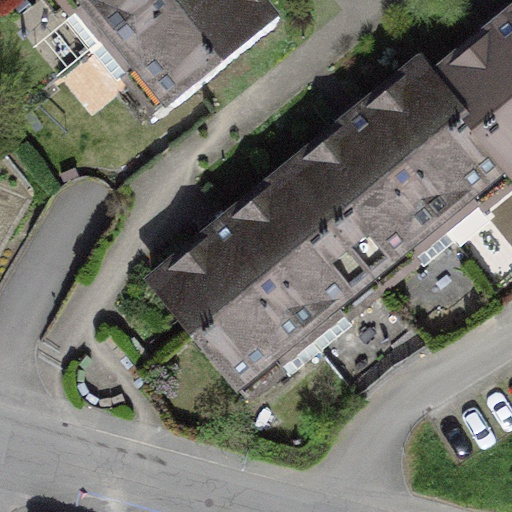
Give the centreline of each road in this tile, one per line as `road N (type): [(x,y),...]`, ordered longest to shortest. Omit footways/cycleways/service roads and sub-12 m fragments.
road 1 (residential): [(511,332),(396,406),(368,446),(348,511)]
road 2 (residential): [(0,444),(229,511)]
